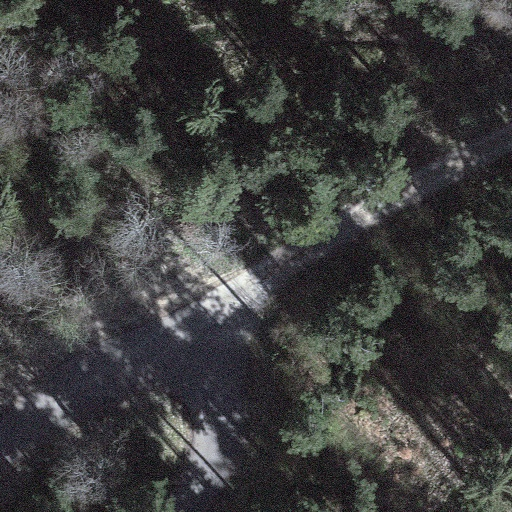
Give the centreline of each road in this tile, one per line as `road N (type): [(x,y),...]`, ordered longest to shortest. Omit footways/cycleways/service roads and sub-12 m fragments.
road 1 (track): [(188,361),(268,284),(344,230),(511,139)]
road 2 (track): [(0,439),(61,392),(113,366),(188,361),(205,376),(218,428),(213,453),(178,511)]
